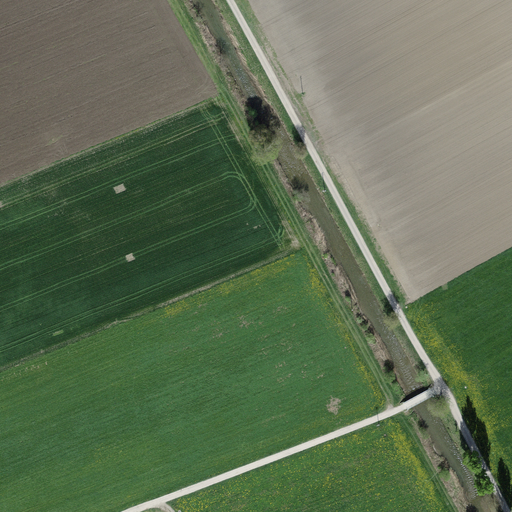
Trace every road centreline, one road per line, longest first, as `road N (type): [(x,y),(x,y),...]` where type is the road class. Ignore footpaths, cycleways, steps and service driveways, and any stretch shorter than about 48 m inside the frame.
road 1 (track): [(232,0),(442,386)]
road 2 (track): [(131,511),(442,386)]
road 3 (track): [(442,386),(507,511)]
